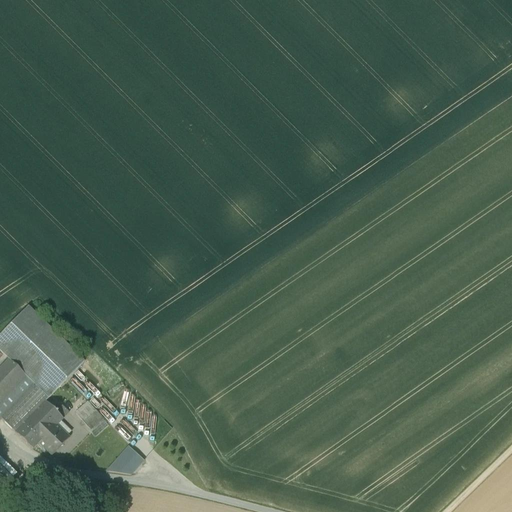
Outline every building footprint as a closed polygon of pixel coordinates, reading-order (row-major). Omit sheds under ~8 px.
[(0,352),(8,360),(25,378),(47,399),(48,400),(83,363),(27,308),(0,335),(0,352)] [(0,403),(25,378),(8,360),(0,368),(0,403)] [(14,433),(44,402),(47,399),(25,378),(0,403),(0,421),(1,420),(14,433)] [(32,450),(38,444),(56,426),(59,423),(62,420),(55,413),(44,402),(14,433),(32,450)] [(87,402),(74,414),(90,432),(103,420),(87,402)] [(62,407),(55,413),(62,420),(68,414),(62,407)] [(62,424),(59,423),(56,426),(66,437),(71,433),(62,424)] [(56,426),(38,444),(51,457),(69,439),(66,437),(56,426)] [(128,449),(107,472),(130,476),(143,462),(128,449)]
